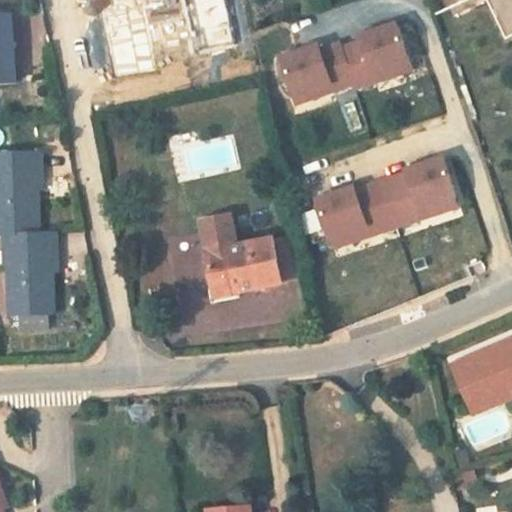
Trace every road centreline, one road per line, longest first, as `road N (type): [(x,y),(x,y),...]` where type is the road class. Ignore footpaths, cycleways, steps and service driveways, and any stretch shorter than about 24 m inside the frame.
road 1 (unclassified): [(131,375),(344,353),(404,338),(511,291)]
road 2 (residential): [(131,375),(56,0)]
road 3 (unclassified): [(0,383),(131,375)]
